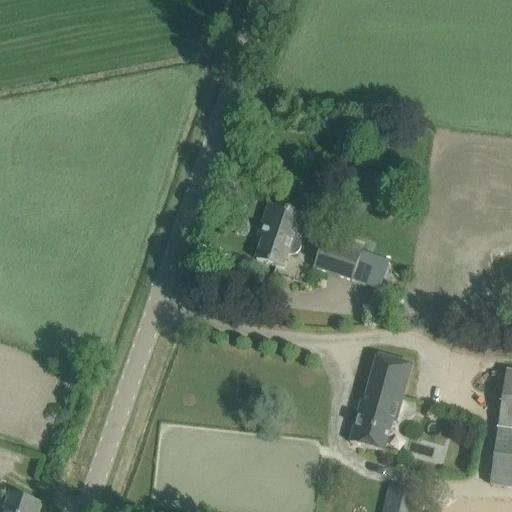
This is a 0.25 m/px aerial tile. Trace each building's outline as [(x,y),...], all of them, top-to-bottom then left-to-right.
[(299,239),(295,236),(301,217),(270,206),(259,238),(264,240),(256,261),(283,271),(288,256),(293,256),(298,253),(300,249),(301,244),(299,239)] [(362,254),(323,241),(313,269),(352,283),(362,254)] [(362,401),(350,444),(385,454),(393,424),(396,425),(401,406),(412,366),(378,357),(367,396),(365,402),(362,401)] [(490,487),(511,489),(511,373),(506,372),(490,487)] [(419,511),(423,497),(389,489),(383,511),(419,511)] [(37,511),(41,504),(10,494),(3,511),(37,511)]
